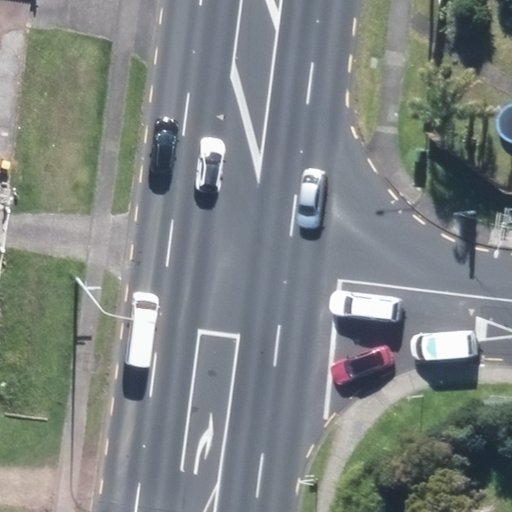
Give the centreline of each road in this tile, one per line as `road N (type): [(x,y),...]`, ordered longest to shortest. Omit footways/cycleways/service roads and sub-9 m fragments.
road 1 (residential): [(511,301),(228,268)]
road 2 (primary): [(228,268),(262,0)]
road 3 (primary): [(197,511),(228,268)]
